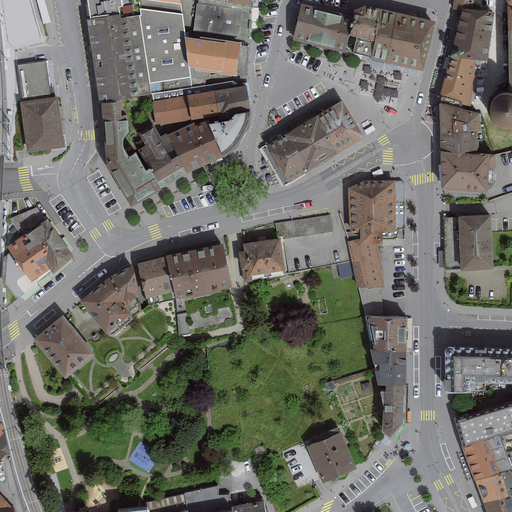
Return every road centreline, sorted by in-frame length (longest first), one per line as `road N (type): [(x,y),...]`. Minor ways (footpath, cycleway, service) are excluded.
road 1 (residential): [(288,0),(249,157),(256,205)]
road 2 (residential): [(408,141),(425,196),(427,325)]
road 3 (residential): [(66,0),(85,135),(69,175)]
road 4 (residential): [(256,205),(408,141)]
road 5 (residential): [(0,342),(115,244)]
road 6 (residential): [(115,244),(256,205)]
road 7 (residential): [(408,141),(442,1)]
road 8 (residential): [(427,325),(431,448)]
